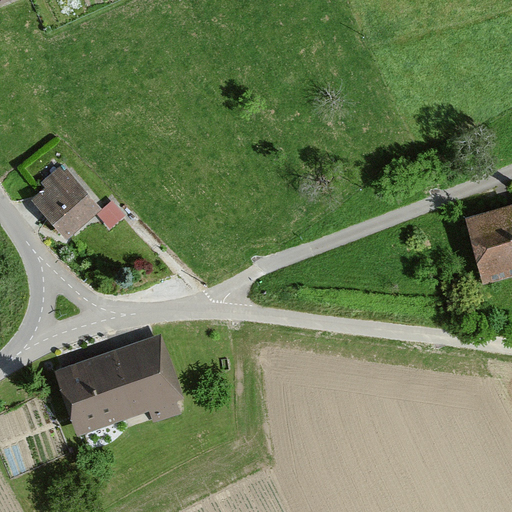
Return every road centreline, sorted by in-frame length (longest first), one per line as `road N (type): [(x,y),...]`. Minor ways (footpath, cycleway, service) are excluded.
road 1 (unclassified): [(511,346),(227,311),(112,315)]
road 2 (track): [(511,179),(262,268),(229,289),(227,311)]
